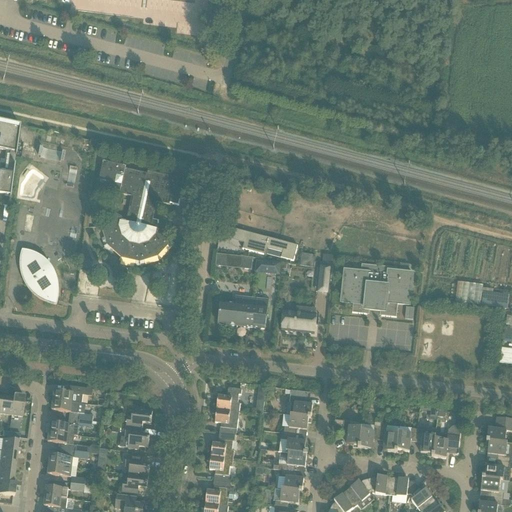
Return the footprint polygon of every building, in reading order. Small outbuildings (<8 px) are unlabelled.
[(16,154),(20,127),(0,122),(0,150),(9,153),(16,154)] [(39,157),(59,162),(62,153),(42,148),(39,157)] [(10,196),(16,154),(9,153),(6,173),(0,172),(0,195),(9,196),(9,202),(10,196)] [(174,246),(174,245),(163,239),(166,225),(157,226),(152,225),(157,203),(172,206),(175,196),(172,195),(173,190),(181,191),(184,180),(148,172),(147,175),(125,170),(126,168),(103,163),(96,194),(119,199),(120,195),(132,198),(126,224),(121,222),(122,218),(113,214),(110,228),(98,228),(98,229),(102,229),(105,238),(102,240),(104,248),(104,249),(105,249),(111,255),(114,252),(121,259),(119,262),(120,263),(122,259),(132,262),(131,265),(140,267),(149,264),(148,261),(158,258),(160,261),(158,257),(165,250),(168,252),(174,245),(174,246)] [(245,240),(242,250),(262,255),(264,247),(283,252),(281,259),(293,262),(297,247),(247,233),(247,234),(246,240),(245,240)] [(28,255),(29,252),(25,251),(22,251),(22,252),(21,254),(21,257),(20,259),(20,261),(20,264),(20,266),(20,269),(21,273),(22,277),(23,280),(25,284),(27,287),(29,291),(32,294),(35,296),(38,299),(41,301),(45,303),(49,304),(52,305),(56,306),(57,303),(58,300),(58,298),(59,295),(59,292),(59,289),(58,286),(55,287),(54,283),(53,279),(51,275),(50,272),(47,269),(45,266),(42,263),(39,261),(36,259),(32,257),(28,255)] [(324,255),(323,263),(331,264),(332,256),(324,255)] [(217,266),(225,267),(226,257),(218,256),(217,266)] [(244,259),(242,269),(251,270),(252,260),(244,259)] [(301,260),(300,267),(313,269),(314,262),(301,260)] [(91,273),(92,263),(84,262),(82,271),(91,273)] [(272,275),(278,276),(279,266),(266,264),(265,273),(272,274),(272,275)] [(409,306),(412,275),(396,273),(397,269),(362,266),(361,274),(345,272),(341,303),(353,305),(352,314),(369,316),(369,312),(380,313),(379,317),(396,319),(398,305),(409,306)] [(319,268),(317,282),(330,284),(331,269),(319,268)] [(488,294),(486,307),(506,310),(508,297),(488,294)] [(264,330),(265,321),(267,302),(237,299),(236,307),(222,305),(220,326),(264,330)] [(283,312),(281,332),(314,336),(316,315),(283,312)] [(505,328),(503,341),(505,341),(511,342),(511,331),(511,329),(507,328),(505,328)] [(501,349),(499,363),(499,364),(502,364),(511,365),(511,362),(511,350),(504,349),(501,349)] [(263,416),(265,398),(266,388),(259,387),(256,415),(263,416)] [(92,397),(93,391),(69,388),(68,394),(54,392),(53,402),(78,405),(82,405),(83,396),(92,397)] [(238,396),(241,396),(242,391),(228,389),(228,396),(229,396),(229,399),(218,397),(217,406),(214,405),(213,410),(239,413),(240,405),(237,405),(238,396)] [(311,419),(312,406),(307,406),(308,394),(291,392),(290,405),(288,405),(286,416),(291,417),(311,419)] [(11,417),(14,397),(13,397),(12,401),(2,400),(0,415),(11,417)] [(25,399),(14,397),(11,417),(22,418),(25,399)] [(70,414),(77,415),(78,405),(53,402),(52,412),(70,414)] [(144,409),(141,409),(133,408),(132,418),(127,418),(126,428),(142,430),(143,424),(151,425),(153,414),(144,412),(144,409)] [(236,437),(239,413),(213,410),(212,415),(216,416),(215,424),(221,425),(220,435),(236,437)] [(92,423),(93,417),(80,415),(79,421),(92,423)] [(311,421),(311,419),(291,417),(289,429),(285,429),(284,435),(296,436),(297,431),(307,432),(308,420),(311,421)] [(506,433),(511,433),(511,421),(497,419),(497,420),(500,420),(498,431),(488,430),(487,443),(505,445),(506,433)] [(74,437),(77,437),(79,421),(69,420),(68,426),(50,424),(49,434),(74,437)] [(361,431),(362,428),(349,427),(349,423),(335,421),(333,434),(348,436),(347,446),(358,447),(358,450),(359,450),(361,431)] [(379,442),(381,424),(375,424),(374,433),(361,431),(359,450),(372,451),(373,441),(379,442)] [(396,454),(399,429),(387,427),(387,425),(381,424),(379,442),(384,442),(383,453),(396,454)] [(150,437),(141,436),(142,430),(126,428),(125,439),(129,439),(128,449),(129,450),(139,451),(139,448),(148,449),(150,437)] [(446,460),(447,453),(458,455),(461,429),(454,428),(448,433),(447,443),(435,441),(433,459),(446,460)] [(416,444),(417,432),(411,431),(411,430),(399,429),(396,454),(397,454),(398,452),(409,453),(410,443),(416,444)] [(436,431),(424,429),(418,429),(417,432),(416,444),(422,444),(420,455),(432,456),(431,458),(433,459),(435,441),(436,431)] [(73,447),(74,437),(49,434),(48,444),(73,447)] [(233,444),(235,444),(236,437),(220,435),(219,446),(213,445),(212,453),(208,453),(207,457),(233,461),(234,452),(232,452),(233,444)] [(284,435),(283,442),(288,442),(287,454),(289,454),(307,456),(307,455),(304,454),(306,443),(295,442),(296,436),(284,435)] [(21,443),(3,441),(1,451),(19,454),(21,443)] [(511,464),(511,461),(511,445),(505,445),(487,443),(486,444),(489,445),(487,456),(498,457),(497,463),(511,464)] [(100,450),(99,461),(106,461),(107,451),(100,450)] [(19,454),(1,451),(0,461),(0,462),(16,464),(17,454),(19,454)] [(305,469),(307,456),(289,454),(288,460),(280,459),(279,464),(274,464),(273,471),(282,472),(294,473),(295,468),(305,469)] [(71,469),(72,459),(50,456),(49,466),(71,469)] [(150,467),(141,466),(142,459),(132,458),(126,457),(125,468),(130,469),(129,476),(148,478),(150,467)] [(232,469),(233,461),(207,457),(207,462),(210,463),(209,471),(216,472),(215,482),(231,484),(231,478),(229,477),(230,469),(232,469)] [(0,473),(14,475),(16,464),(0,462),(0,473)] [(509,483),(511,471),(511,470),(511,464),(497,463),(496,468),(486,467),(485,479),(482,478),(482,480),(500,482),(509,483)] [(70,478),(71,469),(49,466),(48,476),(70,478)] [(293,479),(294,473),(282,472),(281,478),(285,478),(284,491),(302,493),(304,480),(293,479)] [(13,485),(14,475),(0,473),(0,484),(15,486),(16,486),(13,485)] [(147,490),(148,478),(129,476),(128,483),(123,482),(122,493),(138,495),(139,489),(147,490)] [(391,497),(393,479),(377,477),(377,480),(374,479),(368,481),(372,495),(373,495),(391,497)] [(407,496),(411,496),(417,486),(412,484),(408,483),(409,481),(393,479),(391,497),(407,499),(407,496)] [(499,494),(500,482),(482,480),(481,493),(491,494),(490,499),(503,501),(504,495),(499,494)] [(372,495),(368,481),(363,482),(360,484),(359,483),(346,492),(358,507),(372,495)] [(238,498),(238,496),(237,495),(236,494),(234,494),(234,490),(230,490),(231,484),(215,482),(213,493),(207,492),(206,500),(202,500),(202,505),(228,508),(229,500),(233,501),(236,501),(238,500),(238,498)] [(0,495),(14,497),(15,486),(0,484),(0,495)] [(419,511),(423,511),(435,503),(426,491),(424,492),(422,489),(417,486),(411,496),(414,500),(411,502),(419,511)] [(67,500),(68,491),(46,488),(45,498),(67,500)] [(276,503),(275,509),(287,510),(288,504),(298,506),(300,494),(302,495),(302,493),(284,491),(282,490),(281,503),(276,503)] [(351,511),(358,507),(346,492),(334,502),(335,504),(333,506),(330,511),(331,511),(351,511)] [(142,511),(143,506),(136,505),(137,499),(127,498),(117,496),(115,510),(125,511),(124,511),(142,511)] [(66,510),(67,500),(45,498),(44,508),(58,509),(66,510)] [(499,511),(500,507),(510,508),(511,502),(503,501),(490,499),(490,505),(479,504),(478,511),(499,511)] [(442,511),(435,503),(423,511),(442,511)]
